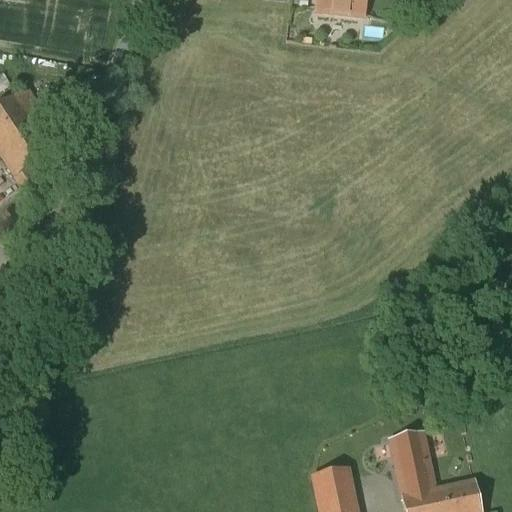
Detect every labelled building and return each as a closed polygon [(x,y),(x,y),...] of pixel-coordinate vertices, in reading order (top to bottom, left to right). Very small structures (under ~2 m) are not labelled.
[(319,0),(318,15),(361,20),(363,0),(319,0)] [(373,0),(363,0),(361,20),(371,21),(373,0)] [(25,93),(0,109),(0,160),(23,194),(42,181),(34,168),(63,148),(25,93)] [(422,438),(390,445),(403,511),(479,511),(475,487),(455,492),(435,496),(422,438)] [(354,511),(346,473),(312,480),(318,511),(354,511)]
